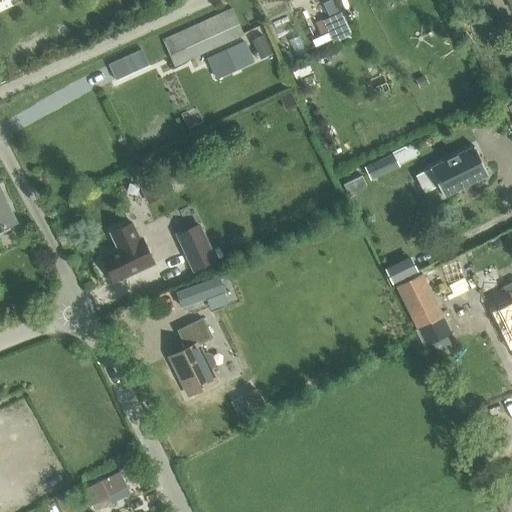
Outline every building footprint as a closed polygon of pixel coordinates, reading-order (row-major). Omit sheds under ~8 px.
[(330,16),(323,19),(333,41),(351,33),(341,11),(336,0),(329,0),(324,2),(330,16)] [(162,40),(173,65),(243,34),(232,9),(162,40)] [(263,34),(252,40),(256,49),(268,44),(263,34)] [(244,41),(207,58),(217,80),(254,64),(244,41)] [(152,64),(145,48),(109,64),(116,81),(152,64)] [(291,92),(280,97),(287,111),(298,106),(291,92)] [(429,168),(443,196),(488,175),(474,146),(429,168)] [(365,167),(370,178),(398,166),(393,155),(365,167)] [(144,161),(131,168),(138,182),(151,176),(144,161)] [(362,176),(343,184),(349,196),(367,188),(362,176)] [(0,229),(14,223),(0,193),(0,229)] [(118,249),(102,256),(114,283),(154,264),(141,238),(139,239),(132,223),(110,233),(118,249)] [(199,226),(177,236),(193,269),(215,259),(199,226)] [(392,280),(419,270),(412,254),(386,265),(392,280)] [(218,273),(175,289),(180,304),(224,288),(218,273)] [(417,330),(442,317),(421,274),(396,286),(417,330)] [(511,281),(503,286),(511,304),(494,312),(511,349),(511,281)] [(209,368),(212,367),(213,363),(210,357),(207,356),(204,357),(198,345),(212,338),(203,319),(178,332),(186,349),(170,358),(188,396),(216,382),(209,368)] [(324,367),(313,372),(318,383),(329,378),(324,367)] [(256,390),(245,396),(255,415),(266,410),(256,390)] [(511,392),(482,405),(494,432),(511,424),(511,392)] [(131,494),(120,471),(83,490),(93,508),(102,509),(131,494)]
